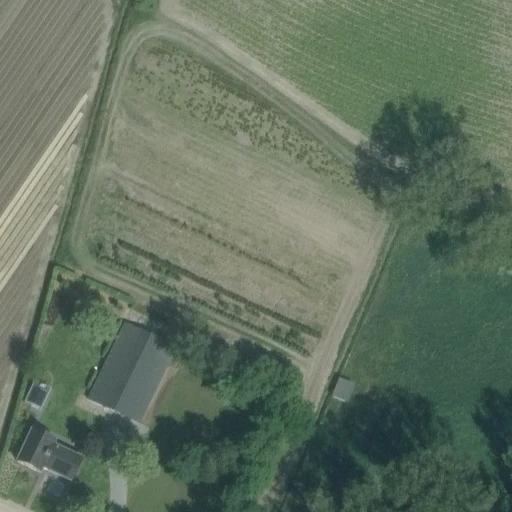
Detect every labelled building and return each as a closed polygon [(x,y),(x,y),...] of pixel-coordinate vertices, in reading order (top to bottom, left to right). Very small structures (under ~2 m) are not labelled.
[(71,276),(54,270),(53,270),(47,291),(67,298),(71,276)] [(124,325),(88,401),(138,425),(175,348),(124,325)] [(336,405),(344,385),(327,378),(318,397),(336,405)] [(34,383),(24,404),(41,412),(51,391),(34,383)] [(42,468),(70,482),(81,460),(52,446),(54,441),(31,431),(16,462),(39,473),(42,468)]
